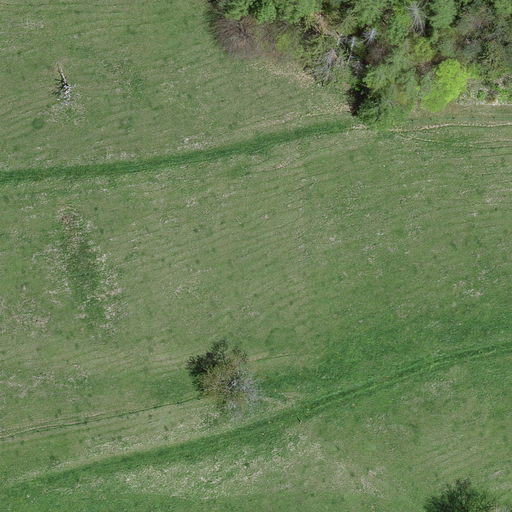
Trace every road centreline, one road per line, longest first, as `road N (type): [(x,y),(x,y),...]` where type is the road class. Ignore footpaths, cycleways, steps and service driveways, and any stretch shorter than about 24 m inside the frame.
road 1 (track): [(511,347),(0,492)]
road 2 (track): [(511,109),(409,109),(142,166),(0,176)]
